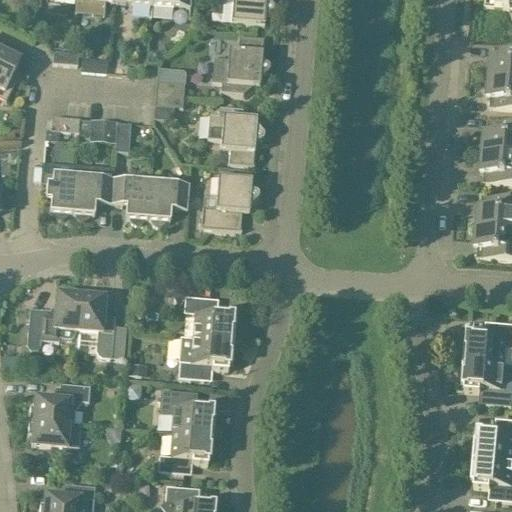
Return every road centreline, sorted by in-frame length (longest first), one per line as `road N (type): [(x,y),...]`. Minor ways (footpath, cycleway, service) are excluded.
road 1 (residential): [(444,0),(422,284)]
road 2 (residential): [(288,275),(310,0)]
road 3 (residential): [(23,262),(82,255),(288,275)]
road 4 (residential): [(0,37),(43,61),(23,262)]
road 5 (residential): [(288,275),(278,336),(250,410),(243,459),(249,511)]
road 6 (residential): [(423,511),(431,424),(417,344),(422,284)]
road 7 (residential): [(288,275),(422,284)]
